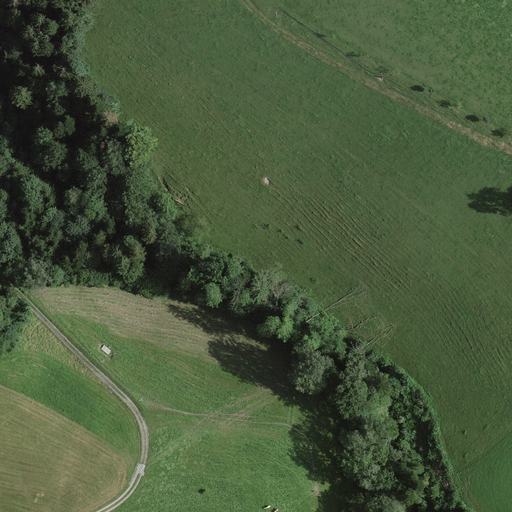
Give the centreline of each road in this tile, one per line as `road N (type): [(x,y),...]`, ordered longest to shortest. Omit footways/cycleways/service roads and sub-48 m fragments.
road 1 (track): [(0,275),(142,423),(134,485),(102,511)]
road 2 (track): [(511,148),(327,60),(248,0)]
